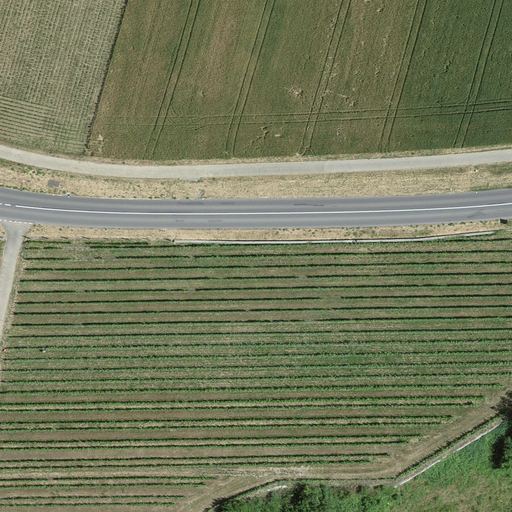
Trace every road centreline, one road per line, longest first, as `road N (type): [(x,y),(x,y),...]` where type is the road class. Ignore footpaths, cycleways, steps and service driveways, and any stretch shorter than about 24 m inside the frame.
road 1 (track): [(0,150),(92,169),(192,171),(511,153)]
road 2 (secondary): [(511,206),(161,216),(0,206)]
